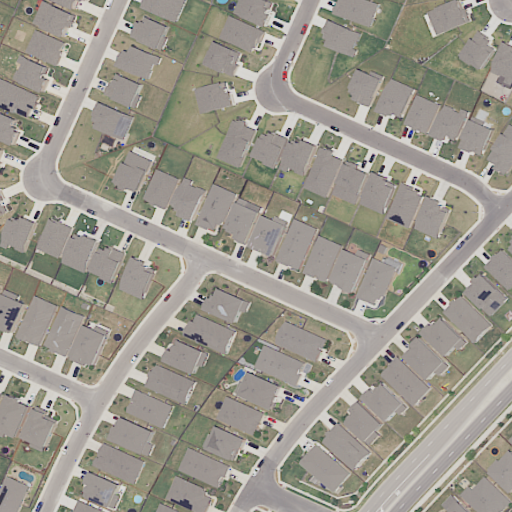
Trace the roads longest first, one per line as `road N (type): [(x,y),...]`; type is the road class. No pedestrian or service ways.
road 1 (residential): [(511,204),(309,415),(241,511)]
road 2 (residential): [(38,181),(383,338)]
road 3 (residential): [(43,511),(98,400),(210,259)]
road 4 (residential): [(502,215),(460,177),(273,93)]
road 5 (residential): [(117,0),(38,181)]
road 6 (residential): [(511,373),(386,511)]
road 7 (residential): [(415,511),(511,409)]
